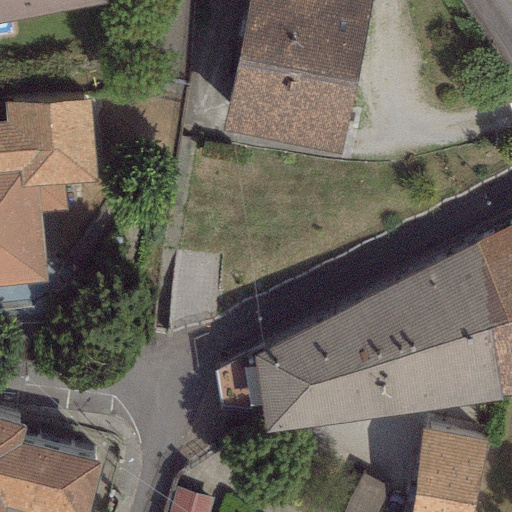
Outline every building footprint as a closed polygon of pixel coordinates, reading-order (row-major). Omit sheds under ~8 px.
[(248,0),(225,102),(332,126),(359,0),(248,0)] [(7,99),(9,120),(0,120),(0,264),(35,261),(27,166),(83,161),(77,93),(7,99)] [(511,367),(511,218),(259,337),(271,401),(511,367)] [(163,327),(214,318),(212,312),(218,255),(172,250),(163,327)] [(220,390),(271,401),(259,337),(218,357),(220,390)] [(0,511),(77,511),(94,448),(11,426),(15,411),(0,407),(0,511)] [(461,511),(481,432),(423,422),(410,511),(461,511)] [(337,511),(370,511),(385,483),(357,470),(336,511),(337,511)] [(201,511),(207,494),(177,485),(168,511),(201,511)] [(108,511),(111,507),(81,499),(77,511),(108,511)]
